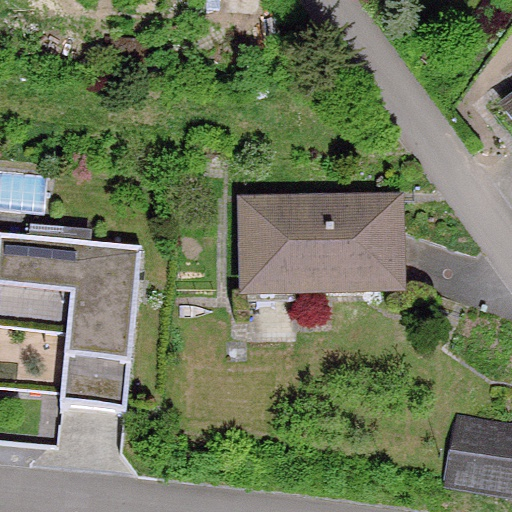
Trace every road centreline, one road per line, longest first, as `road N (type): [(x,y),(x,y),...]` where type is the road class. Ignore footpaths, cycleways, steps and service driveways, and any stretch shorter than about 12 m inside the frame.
road 1 (residential): [(327,0),(511,260)]
road 2 (residential): [(156,511),(0,496)]
